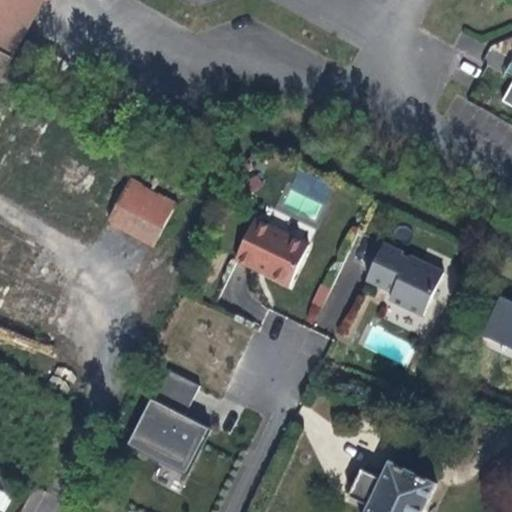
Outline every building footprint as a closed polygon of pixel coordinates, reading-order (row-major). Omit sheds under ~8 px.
[(0,0),(0,79),(1,77),(43,0),(0,0)] [(149,126),(191,147),(203,126),(161,103),(149,126)] [(65,154),(48,186),(155,245),(177,205),(107,167),(103,175),(65,154)] [(310,246),(256,220),(236,261),(254,269),(255,267),(261,270),(269,274),(268,276),(290,287),(310,246)] [(403,254),(385,245),(367,281),(380,287),(394,294),(391,302),(424,318),(444,277),(402,257),(403,254)] [(255,267),(254,269),(268,276),(269,274),(261,270),(255,267)] [(353,339),(372,299),(357,292),(338,332),(353,339)] [(511,303),(502,299),(485,335),(511,348),(511,303)] [(199,387),(170,372),(155,401),(150,399),(127,444),(184,473),(206,430),(183,418),(199,387)] [(423,511),(437,483),(391,461),(382,478),(362,469),(350,496),(370,505),(366,511),(423,511)]
